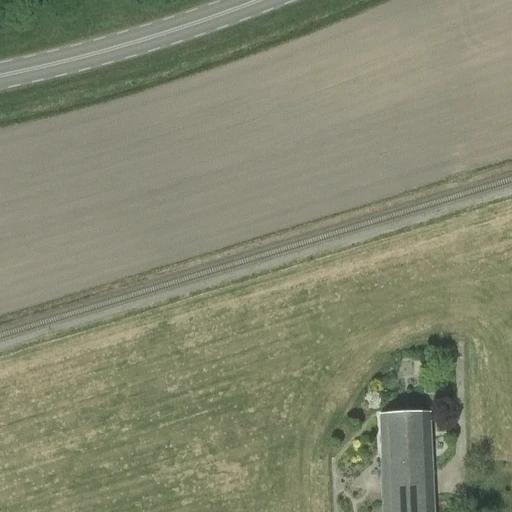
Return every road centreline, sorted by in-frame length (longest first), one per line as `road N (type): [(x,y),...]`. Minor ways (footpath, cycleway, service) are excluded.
road 1 (secondary): [(0,73),(255,0)]
road 2 (unclassified): [(464,397),(462,233)]
